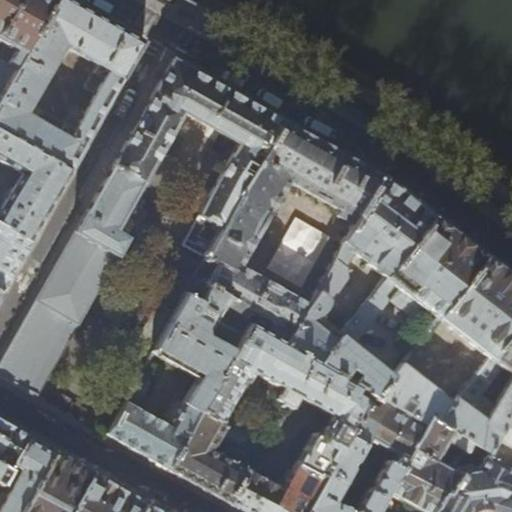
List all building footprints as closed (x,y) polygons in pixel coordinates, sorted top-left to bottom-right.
[(0,134),(69,173),(102,115),(142,42),(99,18),(66,0),(54,0),(0,92),(0,134)] [(0,0),(0,43),(5,46),(0,53),(0,92),(54,0),(0,0)] [(0,378),(17,388),(34,397),(85,307),(114,257),(115,257),(117,255),(116,254),(125,238),(114,231),(180,112),(237,145),(184,240),(207,253),(282,122),(229,92),(179,64),(169,60),(131,128),(80,219),(79,221),(48,276),(0,361),(0,378)] [(329,148),(282,122),(207,253),(205,256),(216,262),(203,285),(254,314),(271,323),(289,333),(305,305),(239,267),(288,181),(353,219),(379,176),(329,148)] [(37,229),(69,173),(0,134),(0,163),(21,175),(0,210),(0,293),(0,294),(16,266),(37,229)] [(353,219),(305,305),(289,333),(282,345),(316,365),(341,333),(335,329),(332,332),(311,316),(318,312),(342,278),(341,267),(356,278),(363,277),(370,267),(384,277),(431,217),(407,198),(404,196),(379,176),(353,219)] [(422,308),(435,319),(483,258),(460,240),(457,238),(433,218),(431,217),(384,277),(349,322),(341,333),(316,365),(341,378),(348,369),(356,375),(349,384),(356,387),(373,397),(400,364),(405,356),(397,350),(381,370),(350,346),(384,302),(384,300),(389,300),(391,302),(387,307),(396,314),(400,309),(413,319),(422,308)] [(435,319),(487,358),(511,326),(511,279),(508,276),(506,275),(483,258),(435,319)] [(248,324),(254,314),(203,285),(192,280),(176,307),(155,345),(151,353),(195,378),(181,403),(178,401),(166,407),(167,409),(159,424),(138,413),(140,409),(138,405),(151,379),(141,370),(105,436),(133,452),(165,470),(198,413),(248,324)] [(139,336),(155,345),(176,307),(160,298),(139,336)] [(265,334),(248,324),(198,413),(224,426),(223,428),(245,440),(242,445),(232,463),(231,464),(242,470),(245,463),(241,461),(251,444),(246,440),(252,429),(250,422),(226,409),(242,381),(246,382),(252,372),(282,389),(276,400),(283,404),(281,406),(283,407),(285,405),(293,409),(299,399),(331,416),(320,437),(314,434),(310,435),(281,490),(248,472),(247,473),(245,472),(228,504),(242,511),(302,511),(363,404),(351,397),(356,387),(349,384),(341,378),(316,365),(282,345),(289,333),(271,323),(265,334)] [(511,326),(487,358),(484,362),(436,422),(473,444),(485,423),(498,434),(511,409),(511,326)] [(373,397),(381,401),(397,410),(405,399),(408,402),(405,407),(409,409),(405,414),(424,426),(430,417),(436,422),(484,362),(475,355),(471,355),(443,389),(446,394),(444,399),(400,364),(373,397)] [(405,414),(397,410),(381,401),(376,411),(363,404),(302,511),(375,511),(386,493),(424,426),(405,414)] [(511,409),(498,434),(484,458),(511,474),(511,409)] [(201,489),(228,504),(245,472),(242,470),(231,464),(232,463),(210,451),(220,433),(242,445),(245,440),(223,428),(224,426),(198,413),(165,470),(194,486),(201,489)] [(386,493),(418,511),(433,511),(457,478),(455,477),(454,476),(434,463),(447,443),(466,455),(473,444),(436,422),(430,417),(424,426),(386,493)] [(0,455),(4,458),(0,464),(0,468),(6,472),(26,437),(9,428),(0,423),(0,422),(0,455)] [(511,511),(511,474),(484,458),(498,434),(485,423),(473,444),(466,455),(454,476),(455,477),(457,478),(433,511),(511,511)] [(46,448),(26,437),(6,472),(0,482),(0,511),(20,511),(53,451),(46,448)] [(69,511),(91,473),(85,470),(53,451),(20,511),(69,511)] [(140,511),(145,503),(117,487),(91,473),(69,511),(140,511)] [(161,511),(145,503),(140,511),(161,511)]
